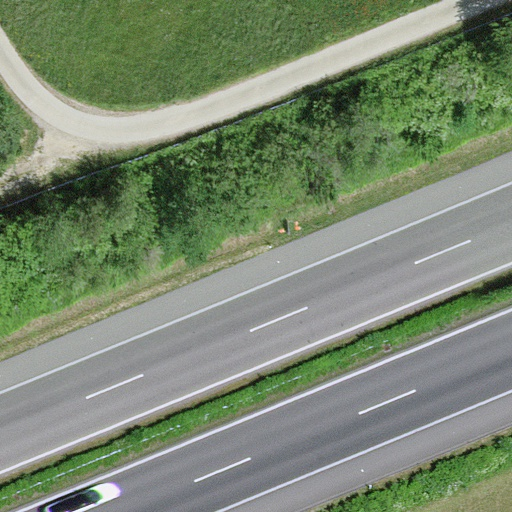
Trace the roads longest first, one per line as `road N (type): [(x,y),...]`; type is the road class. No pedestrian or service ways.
road 1 (motorway): [(511,222),(0,433)]
road 2 (track): [(479,0),(186,117),(139,128),(92,128),(60,116),(33,96),(0,51)]
road 3 (motorway): [(119,511),(511,350)]
